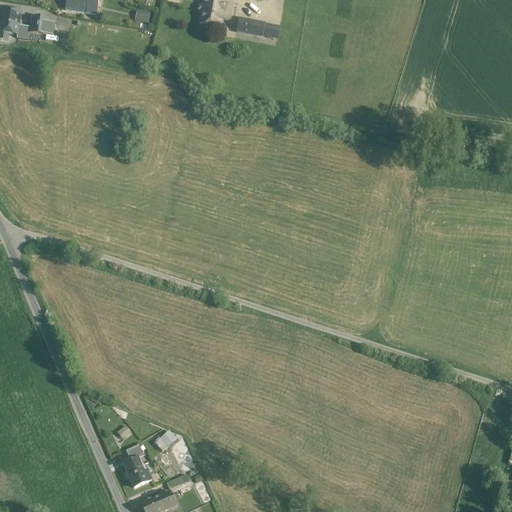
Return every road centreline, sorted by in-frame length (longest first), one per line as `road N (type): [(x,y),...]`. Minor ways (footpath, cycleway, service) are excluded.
road 1 (unclassified): [(11,243),(31,234),(61,240),(511,387)]
road 2 (unclassified): [(11,243),(125,511)]
